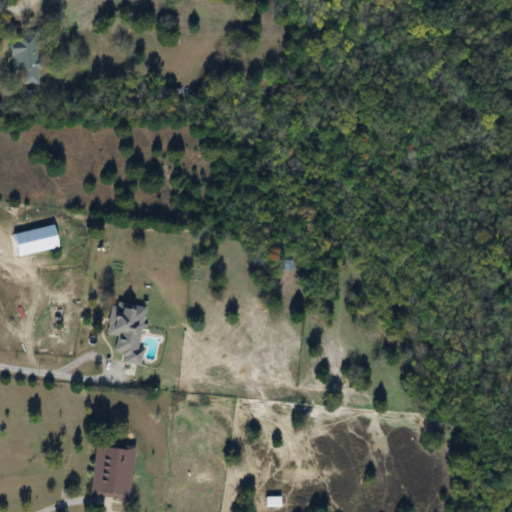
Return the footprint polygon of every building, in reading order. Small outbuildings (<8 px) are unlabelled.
[(14,72),(23,72),(23,85),(41,85),(40,38),(13,38),(14,72)] [(183,99),(183,91),(175,91),(175,99),(183,99)] [(109,336),(120,337),(118,353),(127,354),(126,363),(142,366),(150,310),(114,305),(109,336)] [(98,444),(92,497),(132,501),(138,448),(98,444)] [(268,509),(284,509),(284,499),(268,499),(268,509)]
